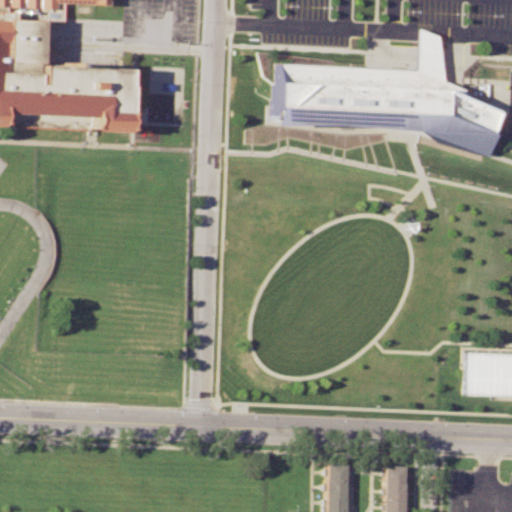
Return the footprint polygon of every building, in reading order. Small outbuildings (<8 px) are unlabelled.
[(0,0),(0,125),(123,131),(125,67),(35,63),(37,19),(57,20),(58,1),(104,3),(104,0),(0,0)] [(266,125),(415,132),(483,157),(497,113),(459,96),(459,88),(434,81),(428,36),(417,32),(407,28),(407,31),(406,70),(267,62),(266,125)] [(461,393),(511,396),(511,381),(511,352),(463,350),(461,393)] [(319,511),(321,461),(342,462),(339,511),(319,511)] [(377,511),(379,463),(400,464),(398,511),(377,511)]
